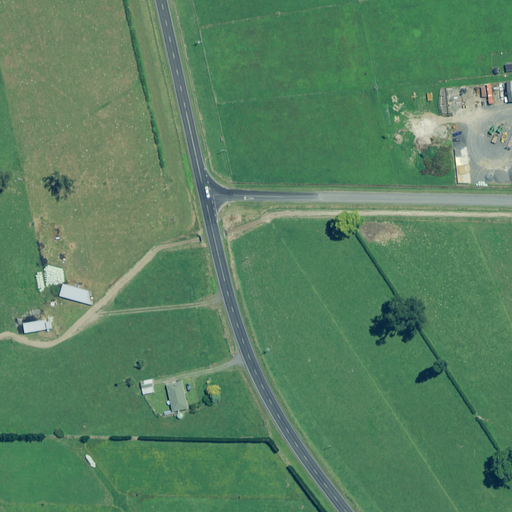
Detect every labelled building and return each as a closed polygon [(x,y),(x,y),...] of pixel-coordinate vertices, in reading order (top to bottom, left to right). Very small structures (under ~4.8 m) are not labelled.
[(511,78),(500,80),(503,103),(511,101),(511,78)] [(60,297),(92,306),(91,293),(63,285),(60,297)] [(53,330),(52,320),(24,324),(25,334),(53,330)] [(155,393),(152,380),(141,382),(143,395),(155,393)] [(189,409),(183,383),(168,386),(173,413),(189,409)]
